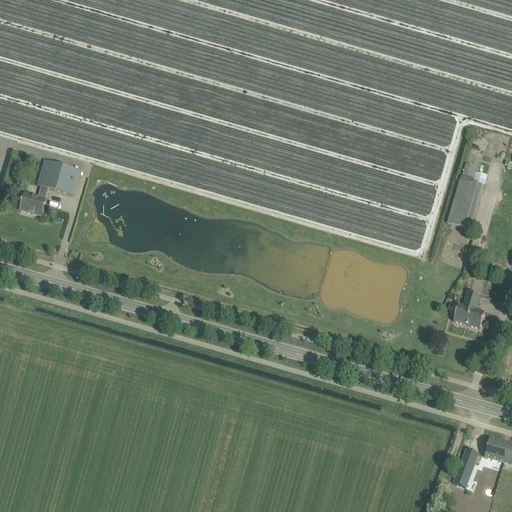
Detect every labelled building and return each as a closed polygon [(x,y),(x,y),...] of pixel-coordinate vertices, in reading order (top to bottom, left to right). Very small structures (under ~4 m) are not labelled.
[(75,197),(77,187),(93,131),(58,121),(39,188),(41,189),(38,200),(24,196),(21,206),(22,206),(20,212),(42,218),(46,202),(45,201),(49,190),(75,197)] [(486,142),(470,140),(469,152),(485,154),(486,142)] [(462,163),(447,226),(472,232),(485,175),(474,172),(476,166),(462,163)] [(477,311),(481,297),(467,293),(463,307),(459,306),(454,323),(480,330),(485,313),(477,311)] [(511,446),(490,440),(485,458),(495,462),(511,466),(511,446)] [(475,464),(464,460),(455,484),(466,489),(475,464)] [(486,495),(494,468),(479,463),(471,491),(486,495)]
